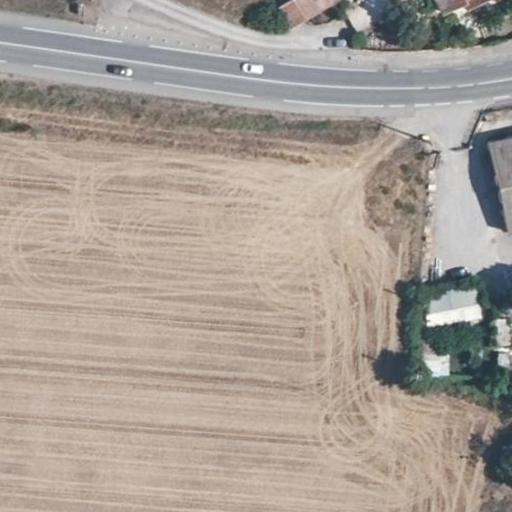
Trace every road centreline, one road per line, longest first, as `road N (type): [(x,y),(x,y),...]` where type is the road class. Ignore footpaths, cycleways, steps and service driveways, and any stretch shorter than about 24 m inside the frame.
road 1 (secondary): [(511,79),(446,89),(292,85),(0,39)]
road 2 (track): [(0,124),(398,152)]
road 3 (track): [(398,152),(394,386),(511,390)]
